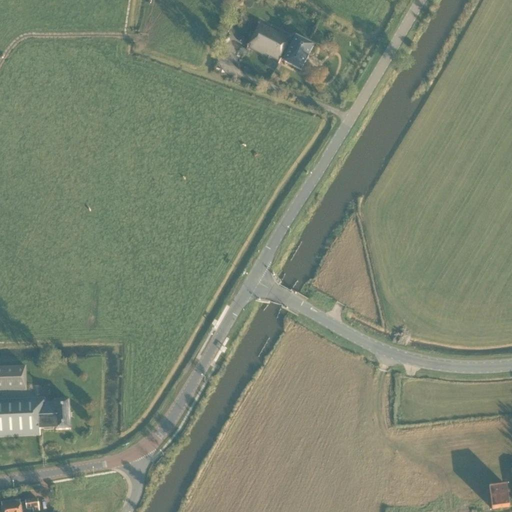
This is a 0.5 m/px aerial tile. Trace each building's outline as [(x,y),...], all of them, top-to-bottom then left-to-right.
[(296,37),(293,44),(290,43),(292,39),(259,23),(247,48),(279,64),(281,60),(284,61),(283,62),(301,71),(313,46),(296,37)] [(0,392),(26,392),(25,367),(0,368),(0,392)] [(40,430),(38,399),(0,401),(0,437),(40,436),(40,430)] [(38,399),(40,430),(55,429),(55,431),(71,430),(69,401),(54,401),(54,403),(44,404),(44,399),(38,399)] [(494,483),(488,484),(489,489),(491,510),(509,508),(506,487),(495,488),(494,483)] [(25,503),(20,504),(20,501),(1,503),(2,511),(21,511),(21,510),(26,510),(33,509),(32,511),(36,511),(39,511),(38,500),(25,502),(25,503)]
